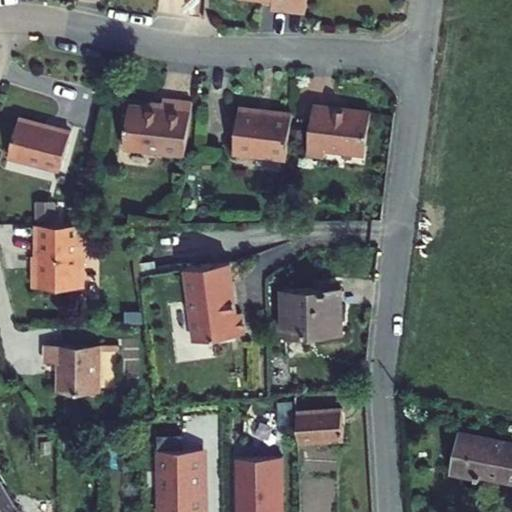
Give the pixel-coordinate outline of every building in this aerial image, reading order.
[(254,0),(256,0),(255,7),(289,13),(290,0),(254,0)] [(127,99),(120,143),(182,151),(189,96),(161,93),(160,103),(127,99)] [(311,98),(305,146),(325,149),(325,143),(362,147),(366,104),(311,98)] [(288,106),(234,100),(230,145),(283,151),(288,106)] [(15,106),(4,146),(57,160),(66,118),(15,106)] [(131,157),(156,161),(158,151),(133,147),(131,157)] [(241,162),(280,168),(282,158),(243,152),(241,162)] [(39,215),(67,217),(68,199),(39,198),(39,215)] [(35,226),(34,287),(83,287),(82,226),(35,226)] [(227,310),(221,260),(177,266),(186,338),(236,331),(233,309),(227,310)] [(347,292),(285,292),(284,338),(349,337),(347,292)] [(61,365),(60,393),(102,394),(102,348),(49,347),(47,366),(61,365)] [(298,442),(347,439),(343,408),(296,412),(298,442)] [(511,439),(459,430),(450,472),(480,478),(480,473),(511,478),(511,439)] [(184,451),(184,436),(159,437),(160,511),(207,511),(206,451),(184,451)] [(282,511),(281,456),(239,457),(240,511),(282,511)] [(0,511),(21,511),(0,477),(0,511)]
